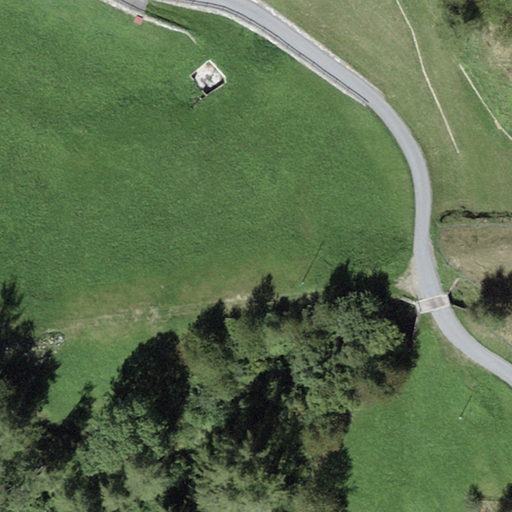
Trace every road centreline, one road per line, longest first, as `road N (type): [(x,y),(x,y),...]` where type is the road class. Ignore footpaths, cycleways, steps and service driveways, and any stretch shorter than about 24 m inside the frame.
road 1 (track): [(37,511),(70,351),(103,323),(142,309),(299,295),(427,272)]
road 2 (unclassified): [(226,0),(344,75),(397,126),(415,162),(422,248),(436,297),(460,338),(511,372)]
